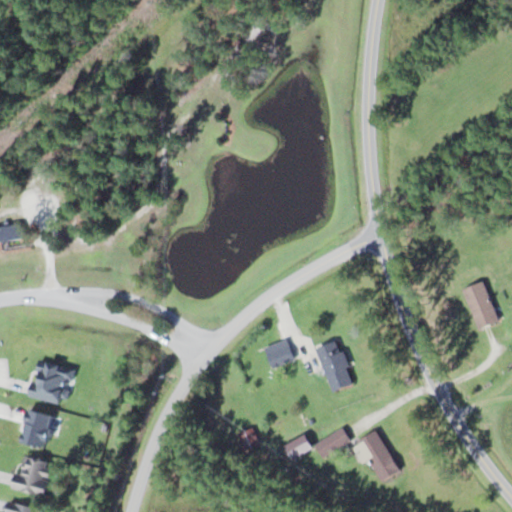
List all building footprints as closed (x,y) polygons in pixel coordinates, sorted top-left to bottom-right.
[(0,225),(0,241),(24,237),(21,222),(0,225)] [(463,288),(480,328),(500,319),(483,280),(463,288)] [(264,347),(272,368),(296,359),(287,338),(264,347)] [(354,384),(341,340),(319,346),(332,391),(354,384)] [(325,459),(352,440),(343,426),(315,445),(325,459)] [(260,445),(255,427),(238,432),(244,450),(260,445)] [(382,481),(401,471),(379,430),(352,444),(362,462),(370,458),(382,481)] [(14,488),(47,496),(55,462),(23,455),(14,488)] [(38,511),(40,508),(10,500),(6,511),(38,511)]
